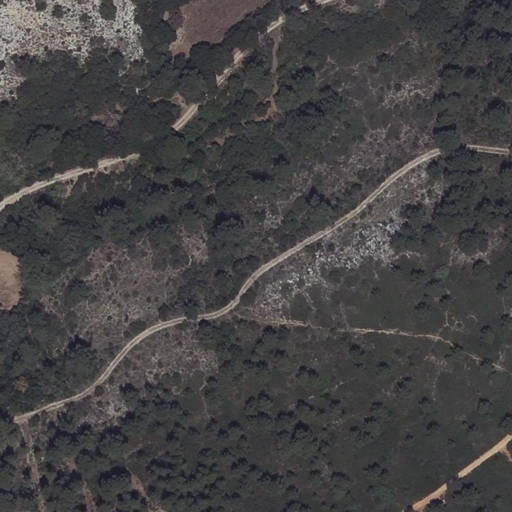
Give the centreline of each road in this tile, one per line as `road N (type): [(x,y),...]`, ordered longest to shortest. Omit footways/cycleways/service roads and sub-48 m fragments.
road 1 (track): [(511,153),(463,147),(411,164),(248,283),(228,308),(153,328),(86,392),(0,421)]
road 2 (track): [(322,0),(244,48),(212,80),(203,113),(182,133),(27,187),(0,204)]
road 3 (track): [(511,436),(405,511)]
